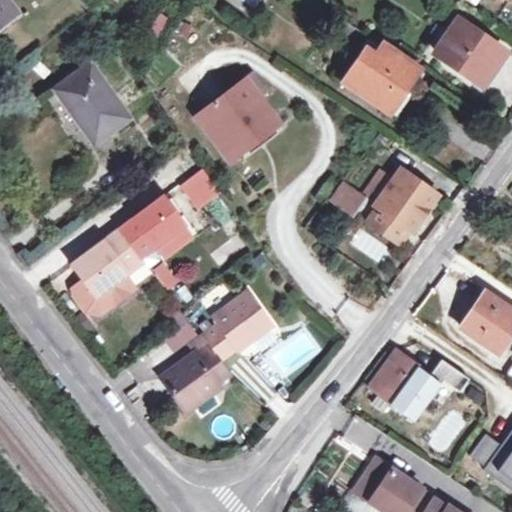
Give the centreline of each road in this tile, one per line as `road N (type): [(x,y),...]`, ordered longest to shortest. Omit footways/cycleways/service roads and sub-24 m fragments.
road 1 (residential): [(244,511),(355,353),(511,153)]
road 2 (unclassified): [(182,511),(0,271)]
